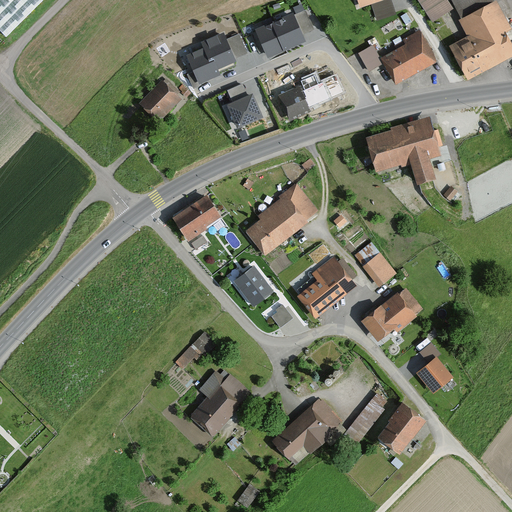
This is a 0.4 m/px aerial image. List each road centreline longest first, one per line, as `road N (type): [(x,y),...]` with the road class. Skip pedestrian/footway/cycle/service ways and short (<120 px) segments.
road 1 (residential): [(140,208),(249,328),(269,339),(329,328),(360,336),(447,441)]
road 2 (primary): [(140,208),(221,162),(307,131),(439,97),(511,88)]
road 3 (primary): [(0,346),(140,208)]
road 4 (track): [(0,75),(140,208)]
road 5 (track): [(511,508),(447,441),(375,511)]
road 6 (track): [(113,183),(79,206),(54,256),(0,313)]
